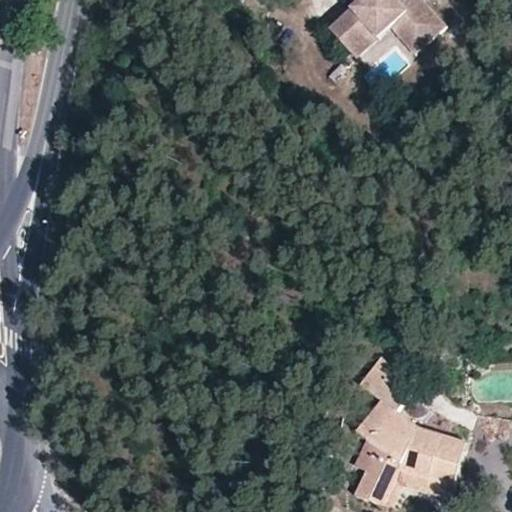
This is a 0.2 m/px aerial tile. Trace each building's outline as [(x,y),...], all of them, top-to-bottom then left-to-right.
[(456,30),(424,0),(375,0),(376,5),(341,41),(363,63),(395,30),(401,36),(412,24),(437,49),(456,30)] [(426,60),(437,49),(412,24),(401,36),(426,60)] [(395,30),(363,63),(368,68),(401,36),(395,30)] [(423,431),(442,402),(386,361),(364,389),(384,403),(423,431)] [(395,510),(406,491),(411,479),(455,490),(469,445),(423,431),(384,403),(362,437),(368,442),(378,449),(368,473),(357,499),(395,510)] [(378,449),(368,442),(357,468),(368,473),(378,449)] [(411,479),(406,491),(451,503),(455,490),(411,479)]
